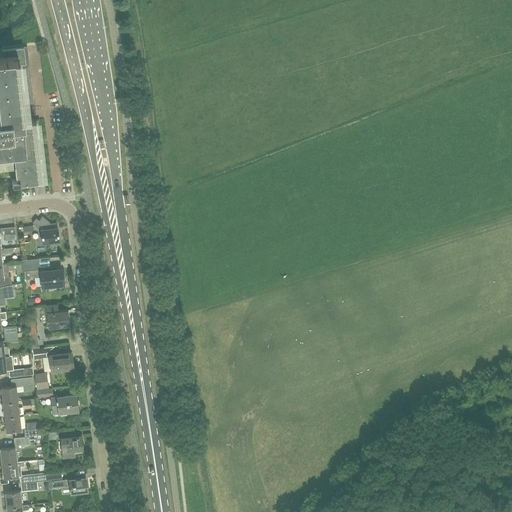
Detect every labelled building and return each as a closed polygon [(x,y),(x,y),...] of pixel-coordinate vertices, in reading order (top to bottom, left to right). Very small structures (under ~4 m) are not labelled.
[(0,157),(2,157),(3,158),(4,170),(13,169),(14,169),(15,174),(16,178),(11,179),(12,184),(16,183),(17,183),(20,183),(40,180),(33,120),(23,121),(23,115),(25,115),(34,114),(27,47),(4,49),(4,56),(0,56),(0,157)] [(32,223),(40,230),(42,243),(50,242),(50,244),(59,243),(57,223),(51,224),(43,216),(39,220),(37,218),(32,223)] [(15,234),(15,227),(0,228),(1,235),(15,234)] [(13,247),(0,249),(0,248),(0,263),(2,263),(1,254),(14,253),(13,247)] [(38,258),(21,260),(22,271),(25,271),(26,280),(31,279),(31,278),(41,276),(42,287),(53,286),(53,284),(63,283),(62,269),(40,271),(40,269),(38,258)] [(8,263),(2,263),(0,263),(0,286),(6,285),(12,285),(11,277),(9,277),(8,263)] [(56,325),(68,323),(67,311),(58,312),(57,305),(45,306),(46,314),(48,314),(49,328),(56,327),(56,325)] [(4,334),(17,332),(21,332),(23,331),(22,326),(16,326),(4,328),(4,334)] [(17,339),(17,336),(22,335),(21,332),(17,332),(4,334),(5,340),(17,339)] [(0,356),(9,356),(8,345),(3,346),(3,342),(0,341),(0,356)] [(46,357),(45,348),(33,350),(34,359),(46,357)] [(49,355),(51,367),(51,370),(73,368),(71,352),(49,355)] [(9,356),(0,356),(0,371),(6,371),(5,362),(10,362),(9,356)] [(33,367),(22,369),(8,370),(9,377),(23,376),(33,375),(33,367)] [(46,373),(35,374),(37,388),(48,387),(46,373)] [(10,379),(12,387),(1,388),(3,402),(17,401),(16,387),(23,386),(23,385),(33,383),(32,377),(10,379)] [(36,390),(37,397),(52,396),(52,389),(36,390)] [(53,414),(78,411),(76,395),(51,398),(53,414)] [(17,401),(3,402),(5,417),(19,415),(17,401)] [(19,415),(5,417),(6,431),(21,429),(19,415)] [(28,436),(41,435),(40,427),(23,429),(24,436),(28,436)] [(47,439),(60,438),(59,430),(46,432),(47,439)] [(74,456),(74,450),(75,450),(75,452),(82,451),(81,449),(82,449),(81,435),(61,438),(61,441),(59,442),(60,447),(62,447),(63,457),(74,456)] [(28,436),(24,436),(13,438),(14,446),(29,444),(28,436)] [(0,449),(2,463),(16,462),(15,447),(0,448),(0,449)] [(45,472),(36,473),(21,475),(20,466),(25,466),(24,461),(20,461),(16,462),(2,463),(4,478),(10,477),(20,476),(21,483),(46,480),(45,472)] [(86,477),(65,480),(62,480),(61,472),(51,473),(53,487),(54,487),(56,488),(60,488),(62,486),(70,485),(72,495),(83,493),(83,491),(87,491),(86,477)] [(46,480),(21,483),(22,491),(38,490),(37,482),(46,481),(46,480)] [(7,507),(28,504),(21,504),(20,490),(5,492),(7,507)]
